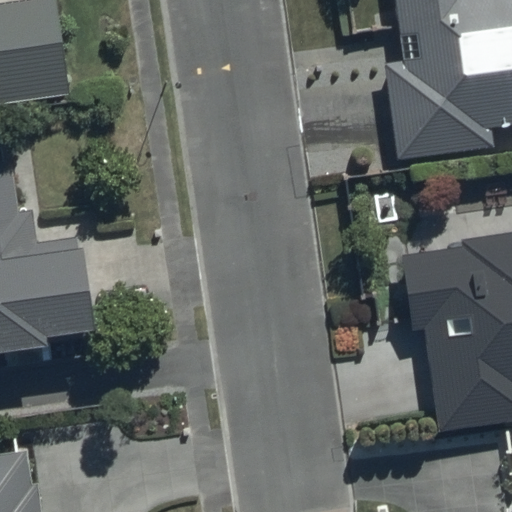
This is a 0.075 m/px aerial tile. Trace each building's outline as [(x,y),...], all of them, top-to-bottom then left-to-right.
[(0,0),(0,93),(67,84),(55,0),(0,0)] [(511,0),(399,0),(407,49),(384,53),(399,151),(496,137),(494,117),(511,114),(511,0)] [(0,334),(51,328),(49,316),(98,310),(87,228),(37,234),(32,202),(20,203),(13,151),(0,152),(0,334)] [(511,204),(402,223),(418,318),(424,317),(442,423),(511,411),(511,204)] [(0,444),(0,511),(50,511),(49,502),(41,503),(37,478),(32,479),(26,441),(0,444)]
